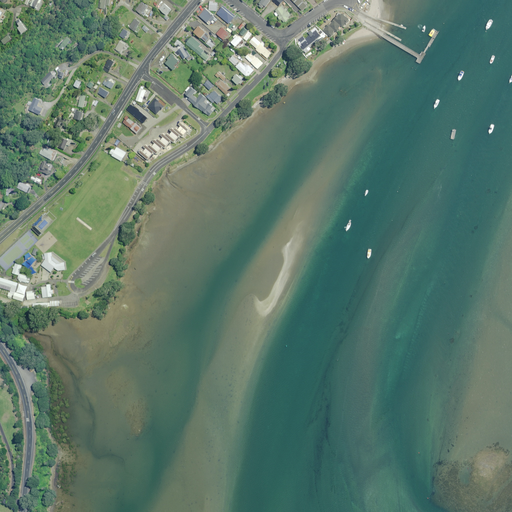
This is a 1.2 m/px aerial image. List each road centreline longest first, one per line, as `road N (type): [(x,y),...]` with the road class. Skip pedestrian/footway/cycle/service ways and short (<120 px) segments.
road 1 (primary): [(140,71),(87,155),(0,238)]
road 2 (primary): [(0,346),(25,399),(23,511)]
road 3 (unclassified): [(208,128),(156,168),(114,235)]
road 4 (unclassified): [(114,235),(92,284),(79,291),(70,281),(96,253)]
